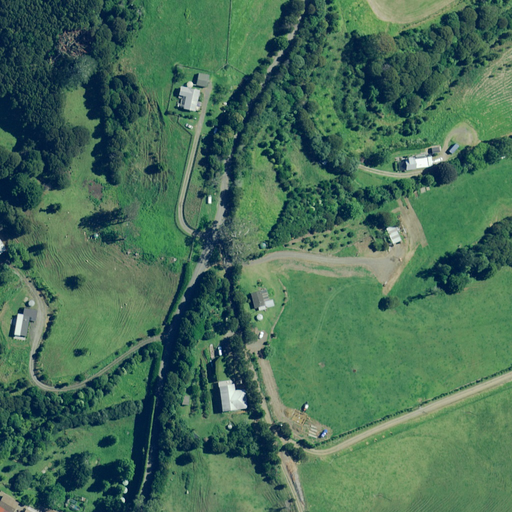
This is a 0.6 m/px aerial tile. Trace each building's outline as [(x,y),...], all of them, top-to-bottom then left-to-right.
[(209,76),(198,74),(196,86),(206,88),(209,76)] [(198,91),(180,87),(178,95),(182,96),(179,109),(194,112),(198,91)] [(432,167),(431,157),(412,160),(412,158),(404,159),(405,171),(432,167)] [(400,241),(393,225),(385,229),(392,244),(400,241)] [(258,311),(273,307),(270,297),(267,298),(265,290),(250,294),(254,309),(257,308),(258,311)] [(216,359),(213,346),(207,348),(209,361),(216,359)] [(234,391),(232,381),(217,383),(221,412),(247,409),(244,390),(234,391)] [(13,511),(19,503),(1,492),(0,493),(0,496),(2,498),(0,500),(0,509),(2,511),(1,511),(13,511)]
